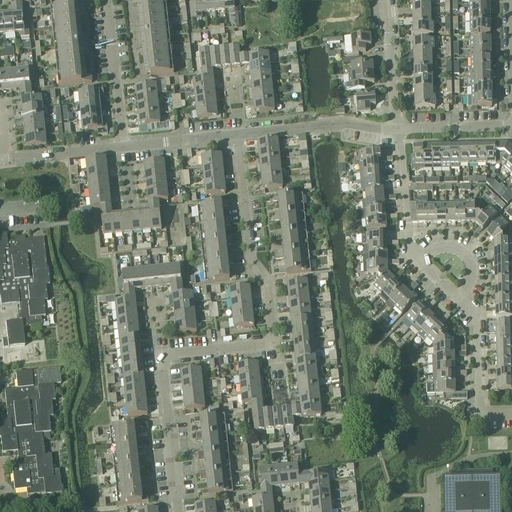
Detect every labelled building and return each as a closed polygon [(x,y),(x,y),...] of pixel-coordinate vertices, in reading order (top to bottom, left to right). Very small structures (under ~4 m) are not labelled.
[(10,0),(11,5),(11,9),(21,8),(20,4),(30,3),(32,2),(34,2),(35,0),(34,0),(10,0)] [(145,9),(138,10),(138,11),(143,11),(144,19),(146,39),(148,58),(149,68),(151,68),(152,76),(150,76),(150,77),(174,75),(173,65),(172,55),(171,46),(169,36),(168,26),(167,17),(166,7),(165,0),(143,0),(144,1),(145,9)] [(193,0),(194,3),(190,4),(191,19),(201,18),(200,14),(205,13),(203,0),(193,0)] [(213,0),(203,0),(205,13),(214,12),(213,0)] [(222,0),(213,0),(214,12),(224,11),(222,0)] [(222,0),(224,11),(229,11),(229,15),(235,15),(239,14),(238,4),(234,4),(233,0),(236,0),(238,0),(237,0),(222,0)] [(469,5),(469,15),(489,14),(489,5),(469,5)] [(83,6),(76,7),(76,8),(78,8),(79,16),(77,16),(77,17),(79,17),(84,17),(83,6)] [(430,6),(412,6),(413,16),(430,16),(430,6)] [(74,7),(50,10),(51,19),(52,29),(53,39),(54,48),(55,58),(56,68),(57,77),(59,87),(80,85),(80,84),(79,75),(86,74),(85,73),(81,74),(80,65),(78,46),(76,27),(75,17),(73,17),(72,8),(74,8),(74,7)] [(12,14),(14,33),(21,32),(21,38),(29,38),(28,22),(22,22),(21,13),(21,8),(11,9),(12,14)] [(5,34),(14,33),(12,14),(2,15),(5,34)] [(469,15),(470,24),(490,24),(489,14),(469,15)] [(430,16),(413,16),(413,26),(430,25),(430,16)] [(490,24),(470,24),(465,25),(465,34),(470,34),(490,34),(490,24)] [(413,26),(413,36),(433,35),(432,25),(430,25),(413,26)] [(140,29),(136,30),(138,50),(142,49),(145,49),(142,29),(140,29)] [(81,35),(79,36),(81,56),(84,55),(88,55),(86,35),(81,35)] [(351,37),(345,38),(346,50),(352,50),(352,54),(365,52),(365,46),(371,46),(370,36),(351,37)] [(470,40),(470,50),(490,49),(490,39),(470,40)] [(413,41),(413,51),(431,50),(431,51),(433,51),(433,40),(413,41)] [(238,48),(228,49),(230,68),(240,67),(245,67),(244,57),(239,57),(238,48)] [(228,49),(218,50),(221,69),(230,68),(228,49)] [(470,50),(470,59),(490,59),(490,49),(470,50)] [(218,50),(209,51),(211,70),(221,69),(218,50)] [(413,51),(414,61),(431,60),(431,51),(431,50),(413,51)] [(199,52),(202,75),(212,74),(211,70),(209,51),(199,52)] [(267,54),(244,57),(245,67),(249,66),(249,65),(268,63),(267,54)] [(351,66),(352,75),(373,73),(372,63),(359,64),(359,59),(343,60),(343,67),(351,66)] [(470,59),(471,69),(490,68),(490,59),(470,59)] [(414,61),(414,70),(431,70),(431,60),(414,61)] [(269,73),(268,63),(249,65),(249,66),(250,75),(269,73)] [(19,91),(20,95),(30,94),(29,81),(33,80),(31,64),(23,65),(24,70),(18,71),(20,91),(19,91)] [(144,67),(140,68),(141,78),(148,78),(148,76),(146,77),(145,68),(147,68),(147,67),(144,67)] [(471,69),(471,79),(491,78),(490,68),(471,69)] [(414,70),(414,80),(431,79),(431,70),(414,70)] [(11,92),(19,91),(20,91),(18,71),(9,72),(11,92)] [(0,83),(1,93),(11,92),(9,72),(0,72),(0,83)] [(270,82),(269,73),(250,75),(251,84),(270,82)] [(373,73),(352,75),(352,85),(345,86),(345,92),(361,91),(361,85),(374,84),(373,73)] [(193,81),(194,90),(213,88),(212,79),(212,74),(202,75),(202,80),(193,81)] [(471,79),(471,88),(491,88),(491,78),(471,79)] [(414,80),(414,90),(432,89),(431,79),(414,80)] [(271,92),(270,82),(251,84),(251,89),(248,89),(249,94),(271,92)] [(135,87),(136,97),(156,95),(155,85),(135,87)] [(78,93),(79,103),(99,101),(98,97),(103,96),(102,86),(86,88),(87,92),(78,93)] [(194,90),(195,100),(217,97),(217,93),(214,93),(213,88),(194,90)] [(471,88),(471,98),(491,97),(491,88),(471,88)] [(414,90),(415,99),(434,99),(436,99),(436,89),(432,89),(414,90)] [(272,101),(271,92),(249,94),(249,100),(252,99),(253,103),(272,101)] [(20,100),(21,109),(41,107),(40,97),(31,98),(30,94),(20,95),(20,100)] [(136,97),(137,106),(157,104),(156,95),(136,97)] [(370,112),(369,106),(375,105),(374,95),(355,97),(357,113),(370,112)] [(195,100),(196,110),(215,108),(215,103),(218,102),(217,97),(195,100)] [(491,97),(471,98),(467,98),(468,108),(491,107),(491,97)] [(434,99),(415,99),(415,109),(434,109),(434,99)] [(79,103),(80,113),(100,110),(99,101),(79,103)] [(273,111),(272,101),(253,103),(253,109),(250,109),(251,116),(256,115),(256,113),(273,111)] [(137,106),(138,116),(158,114),(157,104),(137,106)] [(21,109),(23,119),(42,117),(41,107),(21,109)] [(215,108),(196,110),(197,119),(214,118),(214,120),(220,119),(219,112),(216,112),(215,108)] [(80,113),(81,122),(101,120),(100,110),(80,113)] [(158,114),(138,116),(139,126),(159,124),(158,114)] [(23,119),(24,128),(43,126),(42,117),(23,119)] [(101,120),(81,122),(82,132),(96,131),(97,135),(107,134),(106,124),(101,125),(101,120)] [(24,128),(25,138),(44,136),(43,126),(24,128)] [(44,136),(25,138),(26,148),(46,146),(44,136)] [(254,147),(255,152),(277,150),(276,140),(257,142),(258,147),(254,147)] [(477,165),(486,165),(486,146),(477,147),(477,165)] [(486,165),(496,165),(495,146),(486,146),(486,165)] [(496,165),(500,165),(508,146),(495,146),(496,165)] [(500,165),(504,168),(511,159),(511,150),(508,146),(500,165)] [(432,169),(441,169),(441,147),(432,148),(432,169)] [(441,169),(450,169),(450,147),(441,147),(441,169)] [(458,166),(459,166),(459,147),(450,147),(450,169),(459,169),(458,166)] [(459,166),(468,166),(468,147),(459,147),(459,166)] [(468,166),(477,165),(477,147),(468,147),(468,166)] [(414,170),(423,170),(423,148),(413,148),(413,156),(411,156),(411,170),(414,170)] [(423,170),(432,169),(432,148),(423,148),(423,170)] [(259,157),(259,162),(278,159),(277,150),(255,152),(255,157),(259,157)] [(359,154),(360,163),(360,164),(363,164),(362,163),(380,161),(380,160),(379,152),(359,154)] [(201,158),(202,168),(221,166),(220,156),(201,158)] [(85,160),(86,170),(106,168),(105,158),(85,160)] [(256,166),(257,171),(279,169),(278,159),(259,162),(260,166),(256,166)] [(359,164),(359,173),(381,171),(380,164),(380,161),(362,163),(363,164),(360,164),(360,163),(359,164)] [(143,164),(144,174),(164,172),(163,162),(143,164)] [(202,168),(203,177),(222,175),(221,166),(202,168)] [(86,170),(87,180),(107,178),(106,168),(86,170)] [(261,176),(261,181),(280,179),(279,169),(257,171),(257,176),(261,176)] [(359,173),(360,183),(382,181),(381,179),(381,171),(359,173)] [(144,174),(145,183),(165,181),(164,172),(144,174)] [(203,177),(204,187),(223,185),(222,175),(203,177)] [(87,180),(88,189),(108,187),(107,178),(87,180)] [(280,179),(261,181),(262,185),(258,186),(259,192),(264,192),(264,190),(281,188),(280,179)] [(145,183),(146,193),(166,191),(165,181),(145,183)] [(361,193),(365,192),(382,190),(382,183),(382,181),(360,183),(361,193)] [(497,188),(494,192),(497,195),(504,187),(501,184),(499,186),(497,188)] [(223,185),(204,187),(205,196),(225,194),(223,185)] [(88,189),(89,199),(108,197),(108,187),(88,189)] [(365,192),(366,201),(383,200),(383,198),(382,190),(365,192)] [(147,203),(148,208),(158,206),(157,202),(167,201),(166,191),(146,193),(147,203)] [(278,203),(279,207),(303,205),(302,195),(266,199),(266,204),(278,203)] [(100,208),(100,213),(110,212),(109,207),(108,197),(89,199),(90,209),(100,208)] [(366,201),(367,211),(384,209),(383,202),(383,200),(366,201)] [(455,224),(465,224),(465,204),(465,202),(455,202),(455,206),(455,224)] [(196,206),(198,216),(222,214),(221,208),(227,208),(227,203),(196,206)] [(465,224),(474,223),(474,215),(475,215),(474,204),(465,204),(465,224)] [(270,213),(270,218),(304,214),(303,205),(279,207),(279,212),(270,213)] [(417,225),(426,224),(426,207),(427,207),(427,205),(416,205),(417,224),(417,225)] [(148,208),(148,212),(150,231),(160,230),(158,206),(148,208)] [(446,224),(455,224),(455,206),(445,207),(446,224)] [(426,224),(436,224),(436,207),(427,207),(426,207),(426,224)] [(436,224),(446,224),(445,207),(436,207),(436,224)] [(361,221),(365,220),(367,220),(385,219),(385,217),(384,209),(367,211),(360,211),(361,221)] [(474,215),(474,223),(475,223),(482,231),(496,216),(489,209),(481,217),(478,215),(475,215),(474,215)] [(110,212),(100,213),(101,217),(103,236),(113,235),(111,216),(110,212)] [(148,212),(139,213),(141,232),(150,231),(148,212)] [(139,213),(129,214),(132,233),(141,232),(139,213)] [(129,214),(120,215),(122,234),(132,233),(129,214)] [(198,216),(199,226),(229,223),(228,218),(222,219),(222,214),(198,216)] [(280,222),(281,227),(305,224),(304,214),(270,218),(271,222),(280,222)] [(120,215),(111,216),(113,235),(122,234),(120,215)] [(367,220),(365,220),(366,231),(382,229),(386,229),(385,221),(385,219),(367,220)] [(494,242),(502,242),(502,241),(502,238),(500,235),(507,227),(500,220),(486,234),(494,242)] [(199,226),(200,235),(224,233),(223,228),(229,227),(229,223),(199,226)] [(275,232),(276,237),(306,233),(305,224),(281,227),(281,232),(275,232)] [(200,235),(201,245),(231,242),(230,237),(224,238),(224,233),(200,235)] [(282,240),(283,246),(307,243),(306,233),(276,237),(276,241),(282,240)] [(21,327),(40,325),(40,317),(44,316),(42,301),(46,301),(44,285),(48,285),(46,270),(45,270),(42,239),(6,243),(5,242),(5,235),(0,235),(0,306),(18,304),(19,314),(18,314),(18,319),(20,319),(20,322),(5,324),(6,340),(1,340),(2,349),(23,347),(21,327)] [(361,246),(364,246),(364,245),(386,245),(386,243),(386,235),(382,235),(366,236),(361,236),(361,246)] [(494,242),(494,251),(511,250),(511,240),(502,241),(502,242),(494,242)] [(201,245),(202,254),(226,252),(225,247),(231,246),(231,242),(201,245)] [(274,252),(274,256),(308,253),(307,243),(283,246),(283,251),(274,252)] [(364,255),(369,255),(386,255),(386,247),(386,245),(364,245),(364,246),(364,255)] [(511,250),(494,251),(494,261),(511,260),(511,251),(511,250)] [(202,254),(203,264),(233,261),(232,256),(226,257),(226,252),(202,254)] [(285,260),(285,265),(309,262),(308,253),(274,256),(275,261),(285,260)] [(369,255),(369,264),(386,264),(386,262),(386,255),(369,255)] [(494,261),(494,270),(511,269),(511,260),(494,261)] [(203,264),(204,273),(228,271),(227,266),(233,265),(233,261),(203,264)] [(309,262),(285,265),(286,269),(274,271),(274,276),(310,272),(309,262)] [(378,274),(378,278),(387,274),(386,266),(386,264),(369,264),(363,264),(363,275),(367,274),(378,274)] [(179,266),(169,267),(171,287),(170,287),(171,291),(181,290),(179,266)] [(169,267),(159,268),(161,288),(170,287),(171,287),(169,267)] [(159,268),(150,269),(152,289),(161,288),(159,268)] [(150,269),(140,270),(142,290),(152,289),(150,269)] [(511,269),(494,270),(495,280),(511,279),(511,269)] [(140,270),(131,271),(133,291),(142,290),(140,270)] [(121,272),(123,296),(133,295),(133,291),(131,271),(121,272)] [(228,271),(204,273),(205,283),(235,280),(234,275),(228,276),(228,271)] [(381,296),(382,294),(394,281),(392,280),(387,274),(378,278),(380,280),(373,288),(381,296)] [(495,280),(495,289),(511,288),(511,280),(511,279),(495,280)] [(287,288),(288,294),(307,291),(306,282),(289,284),(288,281),(283,282),(284,289),(287,288)] [(382,294),(389,300),(401,287),(395,282),(394,281),(382,294)] [(389,300),(395,306),(396,307),(408,294),(406,293),(401,287),(389,300)] [(230,290),(231,299),(250,297),(249,288),(230,290)] [(511,288),(495,289),(495,299),(511,298),(511,288)] [(181,295),(181,290),(171,291),(171,296),(173,306),(192,304),(191,294),(181,295)] [(285,298),(285,303),(308,301),(307,291),(288,294),(288,297),(285,298)] [(396,307),(395,306),(394,308),(401,315),(415,301),(409,295),(408,294),(396,307)] [(115,302),(116,312),(135,310),(134,300),(133,295),(123,296),(124,301),(115,302)] [(231,299),(232,309),(251,307),(250,297),(231,299)] [(511,298),(495,299),(495,309),(511,308),(511,298)] [(289,307),(290,313),(309,311),(308,301),(285,303),(286,308),(289,307)] [(193,313),(192,304),(173,306),(174,315),(193,313)] [(405,319),(413,326),(414,324),(426,311),(425,310),(419,304),(405,319)] [(232,309),(233,318),(252,316),(251,307),(232,309)] [(511,308),(495,309),(496,318),(511,317),(511,308)] [(116,312),(117,321),(136,319),(135,310),(116,312)] [(287,316),(287,323),(310,320),(309,311),(290,313),(290,316),(287,316)] [(417,334),(421,331),(433,318),(427,313),(426,311),(414,324),(413,326),(411,328),(417,334)] [(194,322),(193,313),(174,315),(175,324),(194,322)] [(252,316),(233,318),(234,328),(253,326),(252,316)] [(425,341),(427,339),(426,339),(440,325),(438,323),(433,318),(421,331),(422,332),(419,336),(425,341)] [(117,321),(118,331),(137,329),(136,319),(117,321)] [(291,326),(292,332),(311,330),(310,320),(287,323),(288,327),(291,326)] [(195,332),(194,322),(175,324),(176,334),(195,332)] [(511,323),(496,324),(496,334),(511,333),(511,323)] [(434,346),(445,341),(441,338),(447,331),(441,326),(440,325),(426,339),(427,339),(434,346)] [(118,331),(119,340),(138,338),(137,329),(118,331)] [(289,336),(289,342),(312,339),(311,330),(292,332),(292,335),(289,336)] [(496,344),(511,343),(511,333),(496,334),(496,344)] [(119,340),(120,350),(139,348),(138,338),(119,340)] [(293,346),(294,351),(313,349),(312,339),(289,342),(290,346),(293,346)] [(434,346),(434,356),(454,355),(454,353),(453,345),(445,346),(445,341),(434,346)] [(511,343),(496,344),(497,353),(511,352),(511,343)] [(120,350),(121,359),(140,357),(139,348),(120,350)] [(291,355),(291,361),(314,358),(313,349),(294,351),(294,355),(291,355)] [(511,352),(497,353),(497,363),(511,362),(511,352)] [(432,356),(432,366),(454,365),(454,357),(454,355),(434,356),(432,356)] [(121,359),(122,369),(141,367),(140,357),(121,359)] [(295,365),(296,370),(315,368),(314,358),(291,361),(292,365),(295,365)] [(238,366),(239,376),(258,373),(258,369),(261,368),(261,362),(255,362),(255,364),(238,366)] [(511,362),(497,363),(497,372),(511,372),(511,362)] [(432,366),(433,375),(454,375),(454,373),(454,365),(432,366)] [(122,369),(123,378),(142,376),(141,367),(122,369)] [(293,374),(293,380),(316,377),(315,368),(296,370),(296,374),(293,374)] [(7,422),(0,422),(0,439),(2,454),(17,453),(17,455),(18,464),(11,464),(11,465),(13,487),(14,492),(26,491),(26,497),(44,495),(44,496),(61,495),(59,471),(52,471),(50,456),(44,457),(41,435),(50,434),(48,418),(52,418),(51,402),(55,402),(53,385),(60,385),(58,369),(15,374),(16,390),(4,391),(7,422)] [(180,372),(181,382),(201,380),(200,370),(180,372)] [(511,372),(497,372),(497,382),(511,381),(511,372)] [(239,376),(240,385),(263,383),(262,378),(259,378),(258,373),(239,376)] [(433,375),(433,385),(454,385),(454,377),(454,375),(433,375)] [(123,378),(124,388),(143,386),(142,376),(123,378)] [(298,384),(298,389),(317,387),(316,377),(293,380),(294,384),(298,384)] [(181,382),(182,391),(202,389),(201,380),(181,382)] [(511,381),(497,382),(497,392),(511,391),(511,381)] [(240,385),(241,395),(260,392),(260,388),(264,388),(263,383),(240,385)] [(454,385),(433,385),(427,385),(427,394),(435,394),(435,395),(450,394),(450,401),(467,400),(467,393),(455,394),(454,385)] [(122,394),(123,398),(144,395),(143,386),(124,388),(125,394),(122,394)] [(298,389),(299,398),(319,396),(317,387),(298,389)] [(182,391),(183,401),(203,399),(202,389),(182,391)] [(251,406),(252,409),(262,408),(262,405),(261,402),(260,392),(241,395),(242,404),(251,403),(251,406)] [(126,402),(126,407),(146,405),(144,395),(123,398),(123,402),(126,402)] [(299,398),(300,408),(320,406),(319,396),(299,398)] [(203,399),(183,401),(184,411),(185,415),(194,414),(193,410),(204,409),(203,399)] [(146,405),(126,407),(127,417),(147,415),(146,405)] [(300,408),(296,408),(297,418),(321,416),(320,406),(300,408)] [(262,408),(252,409),(254,432),(264,431),(262,412),(262,408)] [(294,409),(281,410),(283,429),(293,428),(292,419),(295,418),(297,418),(296,408),(294,409)] [(281,410),(271,411),(273,430),(283,429),(281,410)] [(271,411),(262,412),(264,431),(273,430),(271,411)] [(200,423),(200,428),(225,426),(224,415),(194,419),(194,424),(200,423)] [(109,428),(110,438),(135,435),(135,430),(140,430),(140,425),(109,428)] [(195,434),(196,439),(226,435),(225,426),(200,428),(201,433),(195,434)] [(110,438),(111,447),(141,444),(141,439),(136,440),(135,435),(110,438)] [(201,442),(202,447),(228,445),(226,435),(196,439),(196,442),(201,442)] [(111,447),(112,457),(137,454),(137,449),(142,448),(141,444),(111,447)] [(198,453),(198,458),(229,454),(228,445),(202,447),(203,453),(198,453)] [(112,457),(113,466),(144,463),(143,459),(138,459),(137,454),(112,457)] [(203,461),(204,467),(230,464),(229,454),(198,458),(198,462),(203,461)] [(113,466),(114,476),(139,473),(139,468),(144,468),(144,463),(113,466)] [(200,472),(200,477),(231,473),(230,464),(204,467),(205,471),(200,472)] [(299,486),(304,485),(302,475),(298,475),(297,466),(287,467),(289,487),(299,486)] [(279,488),(289,487),(287,467),(277,468),(279,488)] [(271,489),(279,488),(277,468),(268,469),(270,489),(271,489)] [(272,493),(271,489),(270,489),(268,469),(258,470),(261,494),(272,493)] [(444,511),(501,511),(501,479),(493,479),(492,471),(451,472),(451,480),(443,480),(444,511)] [(304,485),(308,485),(308,484),(328,482),(327,472),(322,473),(314,473),(302,475),(304,485)] [(114,476),(115,485),(146,482),(145,478),(140,478),(139,473),(114,476)] [(206,481),(206,486),(232,483),(231,473),(200,477),(200,481),(206,481)] [(115,485),(116,495),(141,492),(141,487),(146,487),(146,482),(115,485)] [(308,485),(309,494),(329,492),(328,482),(308,484),(308,485)] [(232,483),(206,486),(207,491),(202,491),(202,496),(233,492),(232,483)] [(141,492),(116,495),(117,505),(148,502),(148,497),(142,497),(141,492)] [(309,494),(310,503),(330,501),(329,492),(309,494)] [(272,498),(272,493),(261,494),(261,499),(252,500),(253,509),(273,507),(272,498)] [(310,503),(311,511),(321,511),(331,511),(330,501),(310,503)]
